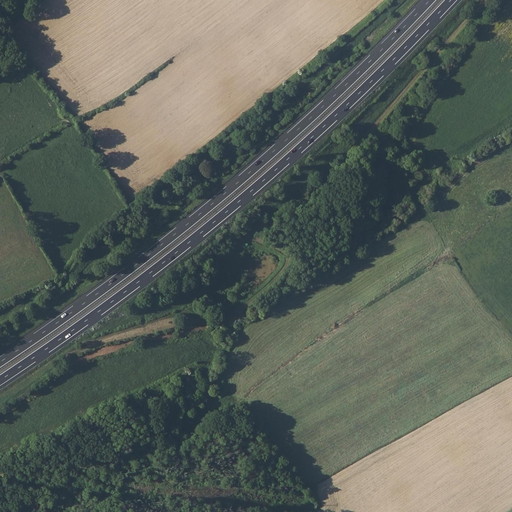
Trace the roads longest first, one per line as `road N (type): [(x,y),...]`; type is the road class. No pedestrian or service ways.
road 1 (motorway): [(0,380),(212,223),(450,0)]
road 2 (motorway): [(430,0),(237,182),(0,362)]
